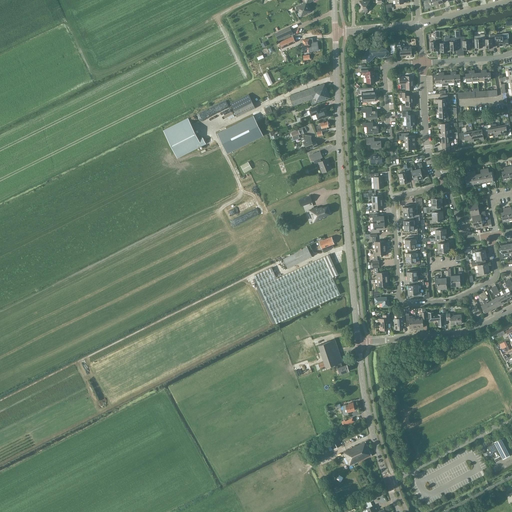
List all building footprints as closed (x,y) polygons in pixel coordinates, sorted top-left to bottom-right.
[(295,6),(298,12),(301,17),(308,13),(311,11),(307,4),(306,1),(305,2),(295,6)] [(368,8),(370,8),(370,1),(359,1),(360,12),(368,11),(368,8)] [(485,39),(485,34),(484,34),(484,33),(480,33),(480,34),(480,37),(479,37),(478,38),(478,39),(475,39),(475,48),(482,47),(482,46),(485,46),(485,39)] [(494,35),(495,35),(495,34),(490,35),(490,39),(485,39),(485,46),(485,48),(492,47),(492,46),(495,46),(495,41),(494,35)] [(495,41),(499,40),(499,46),(508,45),(508,38),(507,34),(502,34),(495,35),(494,35),(495,41)] [(283,48),(296,42),(293,36),(279,42),(280,45),(282,48),(283,48)] [(459,37),(460,49),(463,48),(463,49),(470,49),(470,48),(473,48),(472,38),(469,38),(470,40),(464,41),(464,36),(459,37)] [(440,43),(439,37),(435,37),(435,42),(429,42),(430,51),(437,50),(437,49),(440,49),(440,43)] [(457,49),(460,49),(459,37),(457,37),(455,37),(455,41),(450,42),(450,50),(457,50),(457,49)] [(450,42),(449,38),(445,39),(445,43),(440,43),(440,49),(440,52),(447,51),(447,50),(450,50),(450,42)] [(303,40),(304,47),(308,46),(309,51),(318,50),(317,42),(314,42),(312,42),(312,41),(310,41),(309,39),(308,39),(303,40)] [(411,47),(404,47),(401,46),(401,44),(397,44),(397,50),(400,50),(400,52),(400,55),(401,55),(404,55),(406,54),(406,55),(407,55),(411,54),(411,53),(412,53),(411,52),(411,49),(411,48),(411,47)] [(377,55),(380,57),(389,56),(388,51),(388,50),(387,50),(386,49),(385,46),(377,47),(377,46),(376,47),(371,47),(370,49),(367,49),(367,48),(365,48),(365,49),(364,49),(364,56),(364,57),(368,57),(369,62),(375,55),(377,55)] [(366,83),(375,83),(374,77),(374,71),(368,71),(367,67),(361,68),(361,73),(365,72),(365,78),(364,78),(364,82),(366,82),(366,83)] [(463,81),(463,77),(460,77),(459,74),(456,74),(456,72),(453,72),(454,82),(454,85),(457,85),(457,82),(460,82),(463,82),(463,81)] [(400,89),(413,89),(412,76),(400,77),(400,89)] [(315,104),(330,98),(327,87),(326,87),(325,84),(289,96),(293,106),(310,100),(312,105),(315,104)] [(362,101),(376,100),(375,91),(373,91),(373,87),(363,88),(364,92),(362,92),(362,101)] [(408,92),(402,93),(402,92),(400,92),(400,97),(402,97),(405,97),(406,105),(401,105),(401,110),(411,110),(411,106),(414,106),(413,100),(414,100),(414,95),(408,96),(408,92)] [(230,103),(237,117),(255,108),(248,94),(230,103)] [(438,106),(446,105),(446,99),(448,99),(448,95),(440,95),(440,99),(438,99),(435,99),(435,102),(438,102),(438,106)] [(311,115),(312,115),(312,116),(312,117),(313,118),(314,118),(315,119),(316,119),(317,119),(318,119),(322,117),(323,119),(329,117),(328,115),(327,112),(325,107),(319,110),(318,106),(309,109),(311,115)] [(366,119),(377,118),(377,110),(371,111),(371,107),(361,108),(362,112),(366,111),(366,119)] [(406,116),(407,126),(404,126),(404,130),(412,129),(412,126),(415,125),(414,114),(411,115),(410,111),(404,112),(402,112),(402,117),(406,116)] [(446,111),(436,112),(436,114),(438,114),(438,118),(441,118),(441,120),(449,120),(449,117),(446,117),(446,111)] [(253,115),(217,133),(227,154),(264,136),(253,115)] [(196,134),(188,119),(164,131),(175,153),(177,157),(185,153),(185,154),(206,144),(203,138),(199,140),(196,134)] [(327,128),(329,127),(328,121),(320,123),(321,125),(316,126),(318,131),(317,132),(318,136),(323,135),(322,131),(327,130),(327,128)] [(441,130),(449,129),(449,123),(446,123),(446,121),(441,121),(442,124),(441,124),(438,124),(438,126),(441,126),(441,130)] [(499,126),(501,134),(504,133),(505,136),(507,135),(507,133),(511,132),(509,121),(505,122),(505,125),(499,126)] [(367,134),(378,133),(378,125),(373,126),(372,122),(362,123),(363,127),(367,126),(367,134)] [(495,137),(493,127),(493,124),(487,125),(484,126),(485,134),(488,133),(489,136),(492,135),(493,138),(495,137)] [(477,138),(475,130),(472,131),(472,126),(468,126),(469,131),(471,142),(474,141),(473,139),(477,138)] [(405,142),(415,142),(415,135),(409,136),(409,133),(396,133),(396,140),(405,139),(405,142)] [(308,150),(318,146),(317,141),(313,142),(311,139),(312,135),(305,134),(305,138),(306,141),(304,142),(305,146),(306,145),(308,150)] [(371,149),(381,149),(380,141),(374,141),(374,137),(366,138),(367,144),(371,144),(371,149)] [(415,142),(405,142),(405,147),(404,147),(403,147),(403,150),(405,150),(405,149),(416,149),(415,142)] [(330,163),(329,163),(328,159),(322,161),(321,160),(320,158),(323,157),(320,151),(310,155),(312,161),(317,159),(320,167),(323,172),(332,169),(329,163),(330,163)] [(364,153),(364,156),(368,156),(368,157),(371,157),(371,163),(382,162),(381,154),(374,155),(373,152),(364,153)] [(240,166),(244,173),(252,169),(248,162),(240,166)] [(416,170),(418,180),(423,179),(422,176),(424,175),(421,163),(418,163),(419,169),(416,170)] [(503,182),(510,180),(508,166),(503,167),(504,171),(502,172),(503,182)] [(413,181),(418,180),(416,170),(412,170),(412,167),(407,168),(407,169),(409,176),(409,177),(412,177),(413,181)] [(484,169),(485,178),(486,183),(493,182),(492,177),(493,177),(492,172),(489,172),(488,168),(484,169)] [(407,182),(406,178),(406,176),(409,176),(407,169),(401,171),(402,173),(398,174),(400,184),(407,182)] [(486,183),(485,178),(484,169),(480,170),(481,174),(478,174),(480,184),(486,183)] [(467,187),(473,185),(471,171),(467,172),(467,176),(465,177),(467,187)] [(480,184),(478,174),(475,175),(475,171),(471,171),(473,185),(480,184)] [(378,173),(366,173),(366,178),(374,177),(375,188),(384,187),(383,176),(378,177),(378,173)] [(372,203),(383,202),(382,195),(376,196),(376,193),(368,193),(368,197),(369,197),(369,199),(372,199),(372,203)] [(302,201),(304,208),(315,203),(313,197),(302,201)] [(470,210),(478,208),(477,205),(482,204),(482,201),(477,202),(468,204),(470,210)] [(383,202),(372,203),(373,206),(369,207),(370,209),(369,209),(369,213),(377,212),(377,209),(383,209),(383,202)] [(432,210),(440,210),(440,207),(442,207),(442,202),(431,203),(432,207),(423,207),(424,213),(426,213),(430,213),(430,210),(432,210)] [(322,208),(322,207),(318,208),(317,207),(312,209),(309,210),(314,222),(316,221),(322,219),(321,218),(325,216),(325,215),(329,214),(329,213),(327,207),(327,206),(322,208)] [(509,222),(508,216),(507,207),(503,208),(504,212),(501,212),(503,223),(509,222)] [(373,223),(384,222),(384,216),(378,216),(378,213),(370,213),(370,217),(373,217),(373,223)] [(481,217),(485,216),(485,213),(472,216),(473,222),(481,220),(481,217)] [(233,218),(235,224),(246,221),(244,215),(233,218)] [(443,216),(432,216),(432,220),(429,220),(430,224),(440,223),(440,221),(443,221),(443,216)] [(384,222),(373,223),(373,229),(371,229),(371,233),(379,232),(379,229),(384,228),(384,222)] [(302,227),(290,231),(295,243),(307,239),(302,227)] [(375,248),(386,248),(385,241),(376,242),(376,236),(377,236),(377,233),(370,233),(370,237),(372,236),(372,245),(375,245),(375,248)] [(332,237),(319,241),(322,248),(323,248),(324,251),(334,248),(332,244),(334,244),(332,237)] [(509,256),(508,253),(507,244),(500,245),(502,253),(503,256),(506,255),(506,257),(509,256)] [(312,257),(307,247),(283,259),(288,269),(312,257)] [(372,264),(378,264),(378,260),(377,261),(377,255),(386,254),(386,248),(375,248),(375,252),(373,252),(374,261),(372,261),(372,264)] [(476,256),(486,254),(485,249),(482,250),(482,248),(472,250),(472,253),(475,253),(476,256)] [(254,276),(256,280),(276,323),(340,294),(333,277),(338,274),(329,254),(277,279),(272,267),(254,276)] [(471,264),(485,261),(485,259),(487,259),(486,254),(476,256),(476,260),(471,261),(471,264)] [(478,269),(488,268),(487,263),(486,263),(485,261),(471,264),(472,266),(477,265),(478,269)] [(377,279),(388,279),(387,272),(378,272),(378,267),(379,267),(378,264),(372,264),(372,267),(374,267),(374,276),(377,276),(377,279)] [(456,286),(455,275),(451,275),(450,268),(448,269),(448,270),(448,276),(449,285),(451,284),(451,286),(456,286)] [(488,268),(478,269),(479,272),(476,273),(476,277),(487,275),(486,273),(489,272),(488,268)] [(388,279),(377,279),(377,283),(375,283),(375,292),(374,292),(374,295),(380,295),(380,291),(379,291),(379,286),(388,285),(388,279)] [(504,294),(508,301),(511,298),(511,295),(510,291),(506,293),(505,290),(502,291),(504,294)] [(504,294),(501,296),(499,292),(496,293),(498,296),(502,304),(508,301),(504,294)] [(486,302),(485,300),(485,299),(482,293),(478,295),(481,301),(482,300),(484,304),(481,305),(485,313),(490,310),(486,302)] [(502,304),(498,296),(496,293),(494,294),(496,298),(493,300),(496,307),(502,304)] [(382,307),(389,306),(389,300),(387,300),(387,297),(374,297),(375,303),(382,303),(382,307)] [(496,307),(493,300),(489,302),(488,299),(485,300),(486,302),(490,310),(496,307)] [(443,318),(446,318),(445,309),(442,309),(443,314),(438,314),(438,315),(433,315),(433,312),(428,312),(429,322),(433,322),(434,320),(438,320),(439,326),(444,326),(443,318)] [(415,317),(416,328),(423,327),(422,319),(426,319),(425,312),(422,312),(422,315),(419,315),(419,317),(415,317)] [(416,328),(415,317),(412,318),(412,316),(409,316),(409,313),(405,314),(406,320),(409,320),(410,328),(416,328)] [(405,314),(400,314),(399,314),(400,318),(394,319),(395,329),(403,329),(402,321),(405,321),(405,314)] [(450,324),(462,323),(461,315),(450,316),(450,314),(446,314),(447,320),(450,319),(450,324)] [(387,322),(390,321),(389,315),(383,315),(383,318),(379,319),(380,330),(387,330),(387,322)] [(347,364),(342,366),(341,362),(343,362),(335,339),(318,345),(324,362),(315,365),(318,371),(325,368),(336,364),(339,375),(349,371),(347,364)] [(353,403),(345,404),(345,405),(342,406),(343,410),(346,410),(347,412),(355,410),(353,403)] [(341,421),(344,428),(355,422),(354,421),(355,421),(353,417),(345,421),(345,420),(341,421)] [(490,458),(493,456),(496,462),(502,458),(503,459),(510,456),(501,438),(494,442),(494,443),(488,446),(484,448),(490,458)] [(326,444),(330,451),(341,446),(337,439),(326,444)] [(354,465),(372,456),(365,441),(344,452),(345,455),(344,456),(349,466),(354,464),(354,465)]
